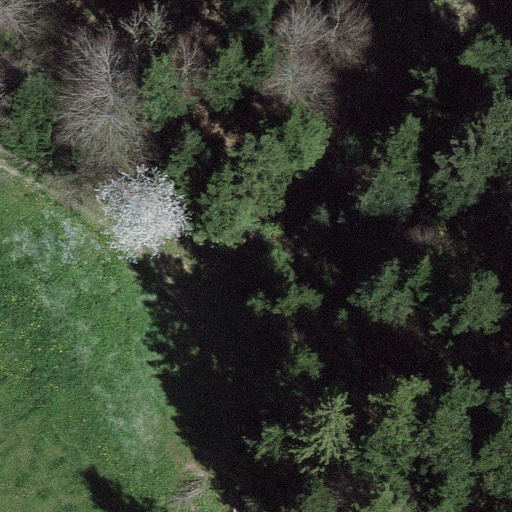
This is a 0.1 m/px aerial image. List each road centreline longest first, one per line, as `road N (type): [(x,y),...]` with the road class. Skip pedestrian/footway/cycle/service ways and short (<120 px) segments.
road 1 (track): [(329,511),(190,298),(147,252),(0,156)]
road 2 (track): [(0,130),(98,0)]
